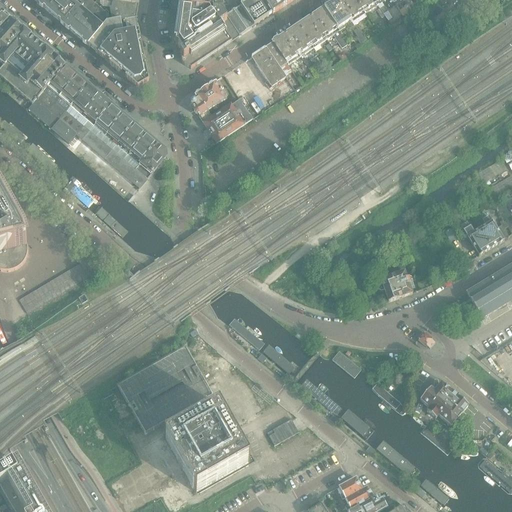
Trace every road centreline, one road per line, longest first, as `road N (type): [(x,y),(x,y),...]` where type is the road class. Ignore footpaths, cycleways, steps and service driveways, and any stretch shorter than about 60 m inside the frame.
road 1 (residential): [(359,457),(0,146)]
road 2 (unclassified): [(391,331),(348,335),(302,319),(195,245),(185,232),(185,170),(171,101)]
road 3 (track): [(266,284),(335,226),(511,107)]
road 4 (unknown): [(294,403),(252,423),(231,395),(141,444),(114,399)]
road 5 (secondary): [(105,511),(0,336)]
road 6 (residential): [(171,101),(137,107),(10,0)]
road 7 (residential): [(320,0),(171,101)]
road 8 (unknown): [(184,511),(329,433)]
